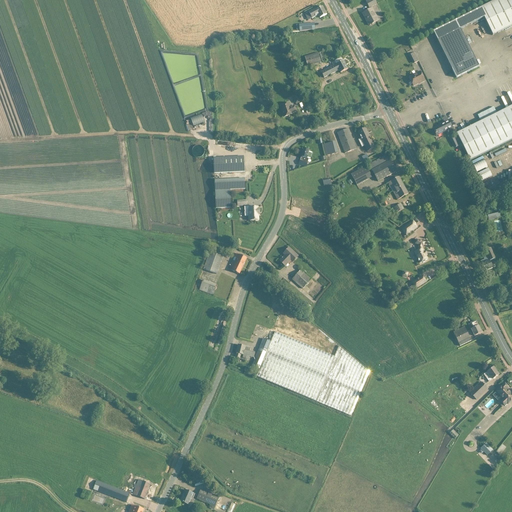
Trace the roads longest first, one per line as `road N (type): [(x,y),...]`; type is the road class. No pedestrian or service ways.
road 1 (tertiary): [(157,511),(219,375),(241,293),(282,212),(283,149),(299,136),(388,110)]
road 2 (secondary): [(511,359),(388,110)]
road 3 (secondary): [(388,110),(331,0)]
